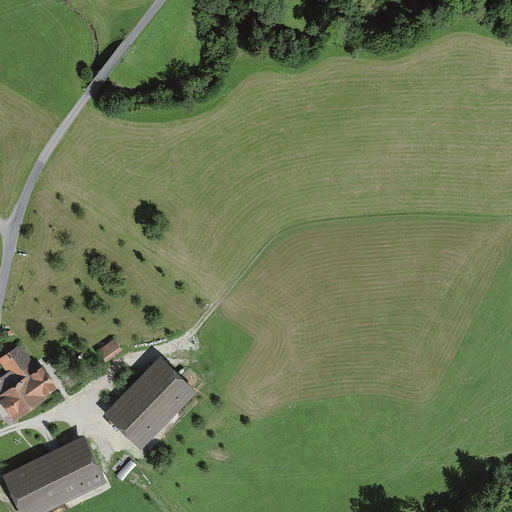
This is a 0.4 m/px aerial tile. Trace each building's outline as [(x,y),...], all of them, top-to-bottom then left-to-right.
[(96,353),(102,362),(116,353),(109,344),(96,353)] [(11,374),(33,404),(55,387),(42,369),(37,372),(19,348),(1,361),(11,374)] [(155,364),(106,413),(137,445),(187,395),(155,364)] [(33,404),(11,374),(0,381),(0,395),(16,416),(33,404)] [(82,441),(8,477),(25,511),(34,511),(101,480),(82,441)]
